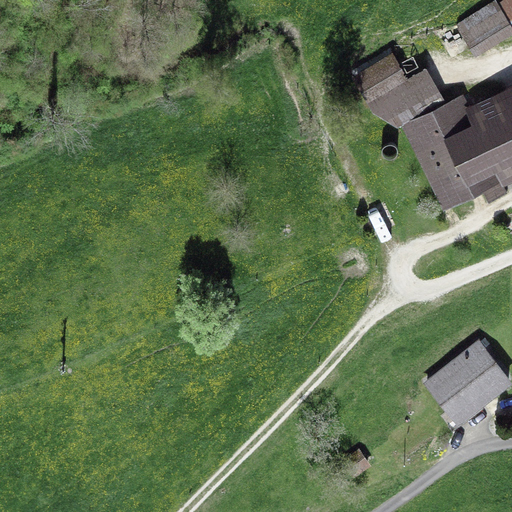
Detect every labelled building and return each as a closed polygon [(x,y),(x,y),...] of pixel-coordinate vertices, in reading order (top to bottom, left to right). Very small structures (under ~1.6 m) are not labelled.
[(511,0),(507,0),(494,8),(492,4),(457,26),(474,51),(508,30),(511,36),(511,0)] [(391,58),(355,80),(368,102),(404,80),(391,58)] [(460,97),(402,125),(442,208),(481,189),(487,200),(505,191),(499,180),(511,173),(511,90),(467,112),(460,97)] [(425,383),(455,421),(507,380),(477,342),(425,383)] [(342,462),(350,473),(366,462),(358,450),(342,462)]
